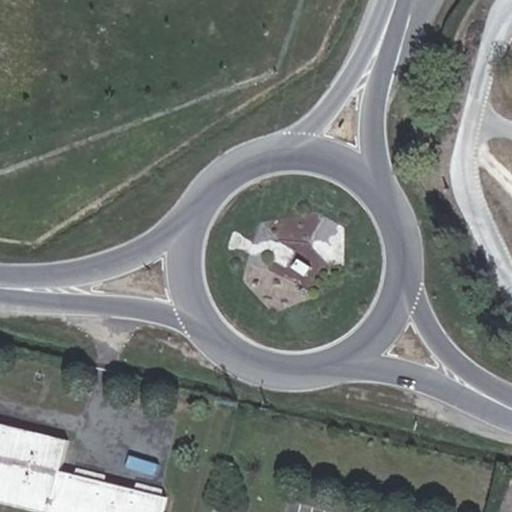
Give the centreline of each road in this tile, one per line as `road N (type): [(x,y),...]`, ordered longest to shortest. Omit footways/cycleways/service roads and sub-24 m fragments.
road 1 (secondary): [(198,216),(121,261),(0,286)]
road 2 (secondary): [(0,289),(202,318)]
road 3 (tertiary): [(383,192),(378,121),(401,0)]
road 4 (tertiary): [(401,0),(335,108),(286,154)]
road 5 (secondary): [(202,318),(252,365),(321,373),(353,361)]
road 6 (secondary): [(353,361),(511,411)]
road 7 (secondary): [(511,393),(449,351),(408,286)]
